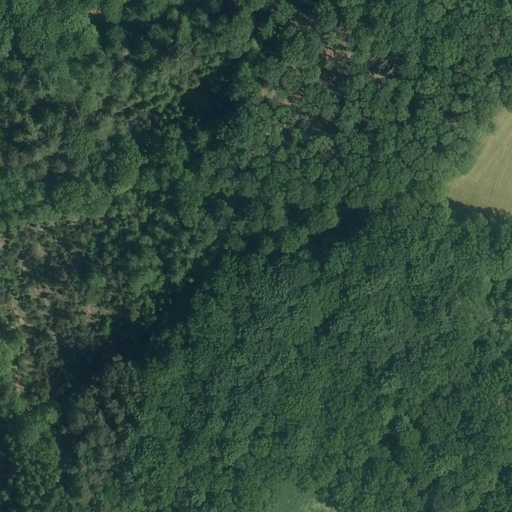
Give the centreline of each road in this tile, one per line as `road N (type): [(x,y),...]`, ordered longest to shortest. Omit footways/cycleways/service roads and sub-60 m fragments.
road 1 (track): [(213,503),(372,193)]
road 2 (track): [(372,193),(477,0)]
road 3 (track): [(372,193),(511,243)]
